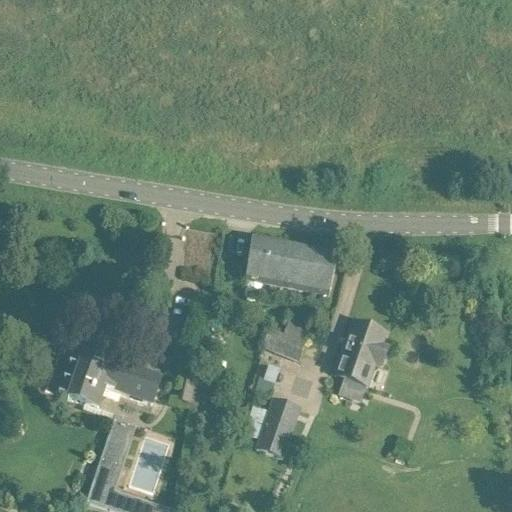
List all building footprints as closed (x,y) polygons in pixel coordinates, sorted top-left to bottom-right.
[(264,286),(286,290),(308,295),(328,299),(338,253),(251,237),(243,297),(262,299),(264,286)] [(290,314),(283,335),(307,343),(315,322),(290,314)] [(340,363),(335,378),(349,383),(366,389),(371,374),(374,365),(382,368),(387,350),(380,348),(384,336),(353,325),(340,363)] [(307,343),(283,335),(269,330),(262,350),(299,364),(307,343)] [(104,390),(132,400),(151,407),(159,382),(113,366),(113,365),(105,362),(105,361),(84,353),(67,401),(97,411),(104,390)] [(268,398),(280,369),(267,364),(255,393),(268,398)] [(177,403),(193,407),(198,380),(182,377),(177,403)] [(271,402),(257,444),(254,454),(283,463),(299,412),(271,402)] [(108,492),(130,426),(121,424),(123,420),(115,417),(114,421),(113,423),(92,486),(86,505),(106,511),(127,511),(131,500),(113,494),(108,492)]
